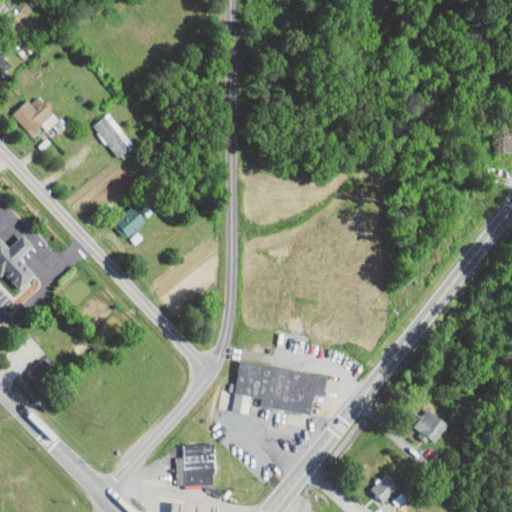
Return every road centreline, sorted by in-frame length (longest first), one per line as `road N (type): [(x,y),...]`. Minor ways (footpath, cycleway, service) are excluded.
road 1 (residential): [(108,495),(219,362),(224,342),(230,0)]
road 2 (primary): [(271,511),(511,208)]
road 3 (residential): [(194,388),(151,315),(0,146)]
road 4 (primary): [(0,387),(125,511)]
